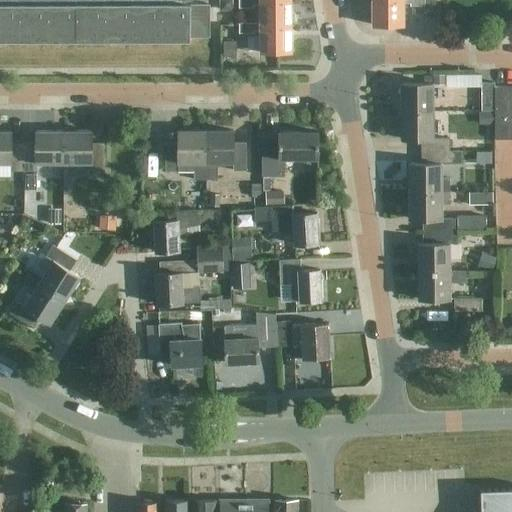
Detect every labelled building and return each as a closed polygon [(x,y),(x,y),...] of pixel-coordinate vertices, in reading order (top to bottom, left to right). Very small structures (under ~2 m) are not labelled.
[(219,0),(220,10),(228,11),(233,4),(232,0),(219,0)] [(292,26),(292,0),(260,1),(260,0),(239,0),(240,8),(254,8),(254,5),(261,5),(261,23),(261,26),(292,26)] [(373,0),(373,25),(405,25),(405,3),(412,3),(412,6),(425,6),(425,0),(373,0)] [(0,4),(0,41),(191,41),(191,37),(210,37),(210,4),(0,4)] [(292,52),(292,26),(261,26),(261,23),(240,23),(240,33),(254,33),(254,30),(261,30),(261,52),(292,52)] [(224,57),(237,57),(237,41),(224,41),(224,57)] [(434,75),(434,85),(446,85),(446,75),(434,75)] [(495,111),(496,87),(496,83),(483,83),(483,111),(495,111)] [(402,111),(434,111),(434,84),(402,84),(402,111)] [(511,86),(496,87),(496,113),(508,113),(511,113),(511,86)] [(434,138),(434,111),(402,111),(402,139),(422,139),(422,151),(450,151),(450,138),(434,138)] [(495,111),(483,111),(483,125),(495,125),(495,113),(495,111)] [(508,139),(508,113),(496,113),(496,139),(508,139)] [(234,143),(234,130),(206,131),(207,162),(207,179),(218,179),(218,162),(234,162),(234,171),(247,170),(247,143),(234,143)] [(24,172),(24,143),(12,143),(12,131),(0,131),(0,163),(11,164),(11,172),(24,172)] [(37,164),(64,164),(64,131),(37,131),(37,143),(24,143),(24,172),(37,172),(37,164)] [(64,131),(64,164),(92,164),(92,172),(105,172),(105,143),(92,143),(92,131),(64,131)] [(207,179),(207,162),(206,131),(178,131),(178,143),(166,143),(166,171),(195,171),(195,179),(207,179)] [(318,132),(280,132),(279,150),(262,150),(262,177),(285,177),(285,159),(318,160),(318,132)] [(442,178),(442,164),(463,163),(463,151),(450,151),(422,151),(422,164),(410,164),(410,192),(450,191),(450,178),(442,178)] [(27,174),(27,190),(37,190),(37,174),(27,174)] [(251,184),(252,197),(261,197),(261,184),(251,184)] [(284,191),(265,192),(266,205),(284,204),(284,191)] [(442,219),(442,203),(450,203),(450,191),(410,192),(411,219),(431,219),(431,231),(459,231),(459,229),(487,228),(487,215),(459,215),(459,219),(442,219)] [(469,192),(469,205),(477,205),(477,192),(469,192)] [(210,206),(219,207),(219,195),(210,194),(210,206)] [(294,214),(294,205),(256,207),(256,221),(272,220),(273,231),(294,230),(295,244),(319,243),(318,213),(294,214)] [(48,224),(61,224),(61,209),(48,209),(48,224)] [(155,222),(156,252),(180,251),(179,229),(200,224),(200,210),(177,211),(178,221),(155,222)] [(117,230),(117,216),(100,215),(99,229),(117,230)] [(419,271),(451,271),(451,244),(459,244),(459,231),(431,231),(431,244),(419,244),(419,271)] [(233,261),(252,260),(251,238),(232,239),(233,261)] [(199,260),(231,259),(230,244),(198,246),(199,260)] [(81,277),(70,271),(77,260),(53,245),(46,256),(53,260),(43,277),(32,270),(28,276),(66,300),(81,277)] [(478,265),(493,269),(496,257),(482,253),(478,265)] [(157,274),(158,305),(201,303),(199,272),(232,271),(231,259),(199,260),(174,261),(174,274),(157,274)] [(320,270),(301,271),(301,259),(280,260),(281,285),(292,284),(292,301),(322,300),(320,270)] [(251,288),(250,263),(232,264),(234,289),(251,288)] [(419,299),(451,299),(451,283),(466,283),(466,271),(451,271),(419,271),(419,299)] [(51,324),(66,300),(28,276),(25,282),(35,289),(24,307),(17,302),(10,313),(34,328),(40,318),(51,324)] [(483,311),(483,298),(455,298),(455,311),(483,311)] [(202,311),(211,310),(231,308),(231,299),(201,301),(202,311)] [(278,346),(276,321),(276,314),(256,315),(257,337),(247,338),(246,325),(225,327),(225,339),(226,363),(259,361),(259,347),(278,346)] [(276,321),(278,346),(303,345),(304,359),(331,358),(329,323),(302,324),(302,325),(293,325),(293,321),(276,321)] [(213,352),(212,324),(182,326),(181,324),(159,325),(160,346),(172,345),(172,365),(202,364),(202,353),(213,352)] [(481,511),(511,511),(511,488),(481,490),(481,511)] [(153,502),(151,500),(145,500),(144,502),(139,502),(139,511),(157,511),(157,502),(153,502)] [(188,511),(188,500),(166,500),(166,511),(188,511)] [(216,511),(216,501),(195,500),(194,511),(216,511)] [(245,511),(245,500),(220,500),(219,511),(245,511)] [(245,511),(268,511),(268,500),(245,500),(245,511)] [(297,511),(298,501),(276,500),(275,511),(297,511)] [(90,511),(91,511),(85,511),(86,504),(82,504),(79,501),(74,501),(72,504),(67,503),(67,511),(90,511)]
